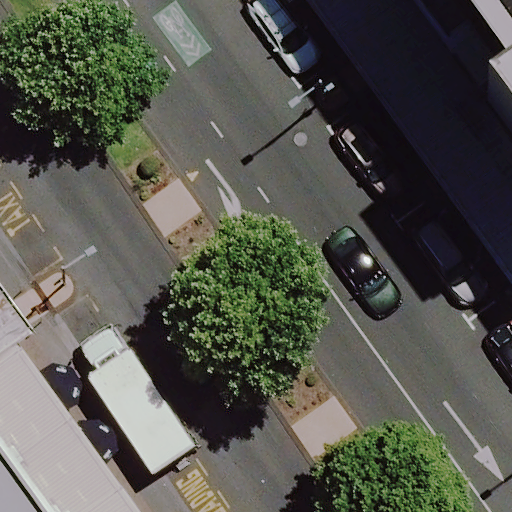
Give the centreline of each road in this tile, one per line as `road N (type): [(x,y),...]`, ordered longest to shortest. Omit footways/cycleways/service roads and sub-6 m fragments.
road 1 (tertiary): [(148,0),(511,502)]
road 2 (tertiary): [(290,511),(0,72)]
